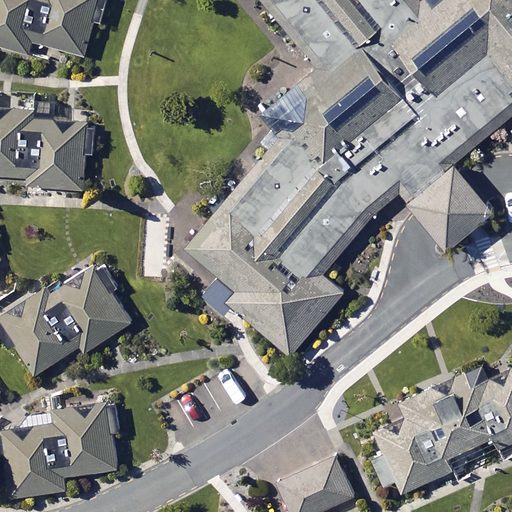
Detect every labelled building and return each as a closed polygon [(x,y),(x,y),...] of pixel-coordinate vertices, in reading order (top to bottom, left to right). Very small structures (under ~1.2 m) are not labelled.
[(0,0),(0,47),(30,54),(33,43),(86,56),(99,0),(0,0)] [(511,0),(260,0),(315,65),(256,110),(275,133),(181,244),(231,287),(223,299),(295,359),(350,292),(324,271),(371,210),(396,189),(403,198),(424,223),(443,246),(494,207),(472,181),(452,157),(511,109),(511,0)] [(83,189),(89,123),(35,119),(36,110),(0,107),(0,175),(29,178),(28,185),(83,189)] [(168,217),(148,216),(144,276),(164,277),(168,217)] [(45,285),(0,311),(0,313),(36,373),(82,345),(85,350),(135,320),(98,258),(47,289),(45,285)] [(511,352),(368,418),(383,452),(371,458),(384,487),(398,481),(403,492),(453,470),(447,457),(464,449),(469,462),(488,454),(482,441),(492,437),(497,449),(511,441),(511,352)] [(118,467),(106,400),(50,410),(50,413),(1,422),(14,498),(67,489),(64,477),(118,467)] [(273,481),(288,511),(312,511),(354,492),(334,451),(273,481)]
